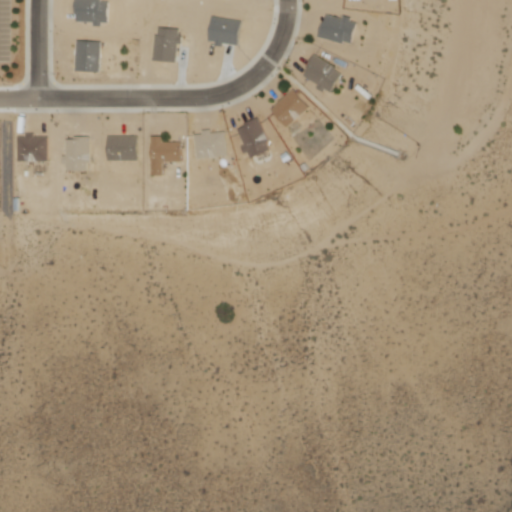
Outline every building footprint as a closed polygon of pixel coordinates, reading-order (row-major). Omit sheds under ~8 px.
[(77,0),(103,0),(103,1),(112,1),(112,23),(105,23),(104,26),(96,26),(96,22),(81,21),(81,14),(77,14),(77,0)] [(330,14),(346,18),(346,14),(355,16),(354,21),(360,22),(355,42),(347,40),(347,42),(321,36),(325,19),(329,20),(330,14)] [(215,16),(246,22),(242,45),(228,42),(227,46),(219,44),(219,41),(210,40),(215,16)] [(161,27),(183,28),(182,35),(185,36),(185,42),(180,42),(178,61),(156,60),(158,34),(161,34),(161,27)] [(80,39),(104,40),(103,70),(79,70),(80,39)] [(318,53),(341,68),(339,71),(344,74),(334,90),(330,88),(326,93),(317,88),(320,83),(307,75),(311,69),(308,67),(318,53)] [(274,108),(297,88),(313,106),(291,127),(274,108)] [(250,122),(261,117),(273,141),(270,143),(273,149),(255,158),(253,152),(249,154),(245,146),(249,144),(242,130),(251,125),(250,122)] [(205,130),(214,129),(215,132),(228,131),(231,155),(200,158),(197,134),(205,133),(205,130)] [(20,161),(51,160),(51,136),(38,136),(37,132),(29,132),(29,136),(20,136),(20,161)] [(154,136),(166,135),(166,141),(186,141),(186,161),(165,161),(165,175),(154,175),(154,136)] [(69,139),(81,139),(80,136),(91,136),(92,171),(69,171),(69,164),(65,164),(65,154),(69,154),(69,139)] [(111,136),(142,136),(142,160),(111,160),(111,136)]
